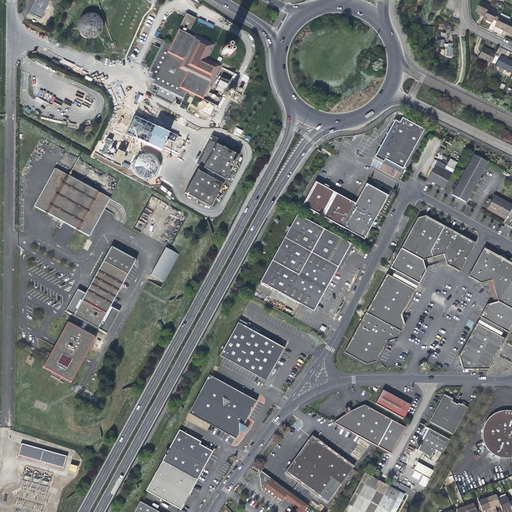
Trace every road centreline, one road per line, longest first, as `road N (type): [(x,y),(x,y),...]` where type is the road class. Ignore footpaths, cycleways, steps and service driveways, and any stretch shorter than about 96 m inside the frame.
road 1 (primary): [(286,95),(288,133),(84,511)]
road 2 (primary): [(97,511),(271,194),(329,121)]
road 3 (unclassified): [(7,120),(5,428)]
road 4 (residential): [(328,351),(407,189),(511,246)]
road 5 (secondary): [(382,101),(411,100),(511,150)]
road 6 (secondary): [(511,122),(419,76),(395,53)]
